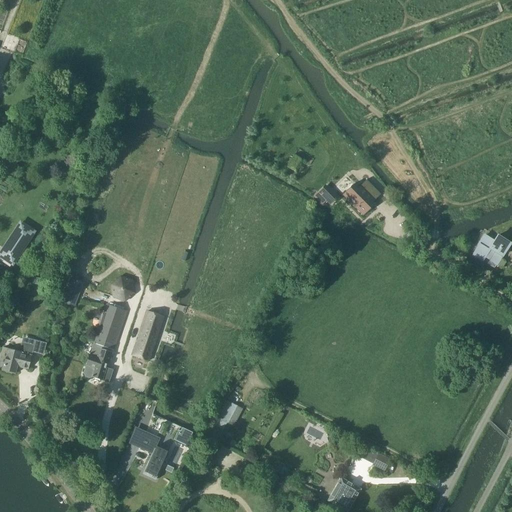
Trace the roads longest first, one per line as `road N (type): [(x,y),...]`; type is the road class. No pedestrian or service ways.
road 1 (track): [(274,0),(388,125),(434,205),(436,256)]
road 2 (track): [(379,203),(420,245),(511,302)]
road 3 (unclassified): [(511,373),(436,511)]
road 4 (tertiary): [(86,511),(0,407)]
